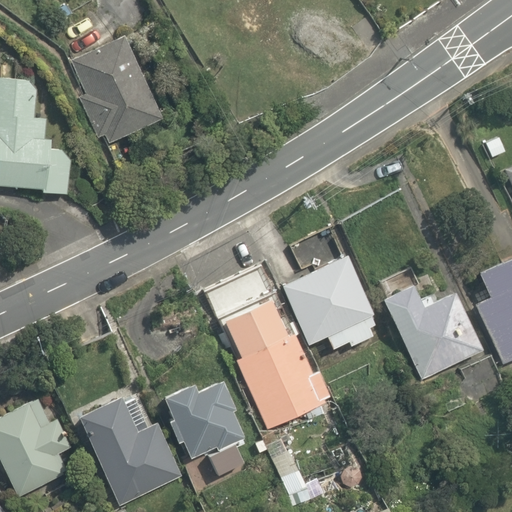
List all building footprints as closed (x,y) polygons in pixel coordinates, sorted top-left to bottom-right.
[(77,0),(46,0),(51,13),(79,5),(77,0)] [(241,56),(291,0),(207,0),(189,20),(210,39),(215,33),(241,56)] [(159,114),(118,36),(69,61),(85,92),(80,95),(105,142),(159,114)] [(34,80),(0,78),(0,184),(38,187),(38,190),(63,191),(65,146),(46,145),(48,117),(32,117),(34,80)] [(511,164),(503,169),(511,189),(511,164)] [(371,313),(341,251),(277,283),(306,342),(323,334),(329,347),(347,339),(349,343),(372,332),(364,316),(371,313)] [(511,251),(476,269),(489,296),(472,304),(500,362),(511,355),(511,251)] [(410,279),(378,295),(418,377),(478,348),(449,289),(422,303),(410,279)] [(291,338),(269,290),(219,313),(236,351),(230,354),(265,427),(326,398),(296,336),(291,338)] [(244,440),(215,379),(192,390),(188,382),(157,397),(187,460),(203,453),(214,477),(243,464),(234,444),(244,440)] [(144,423),(132,393),(120,397),(118,392),(76,408),(113,503),(176,478),(153,420),(144,423)] [(35,398),(0,414),(0,463),(15,495),(63,473),(54,452),(70,445),(56,416),(46,421),(35,398)]
